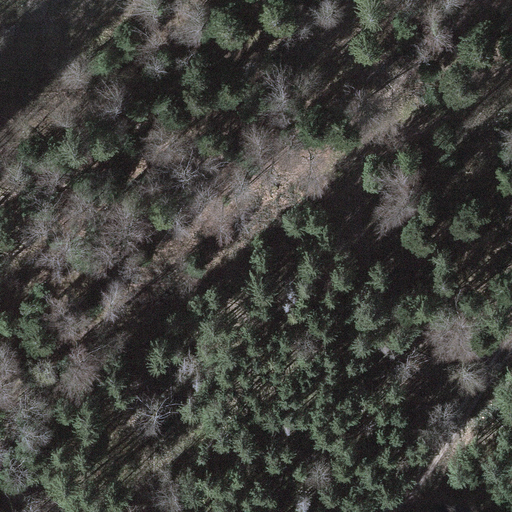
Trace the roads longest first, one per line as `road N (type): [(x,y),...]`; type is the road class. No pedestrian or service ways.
road 1 (track): [(476,0),(431,42),(373,119),(353,168),(352,211),(365,252),(397,294),(511,345)]
road 2 (track): [(382,511),(511,339)]
